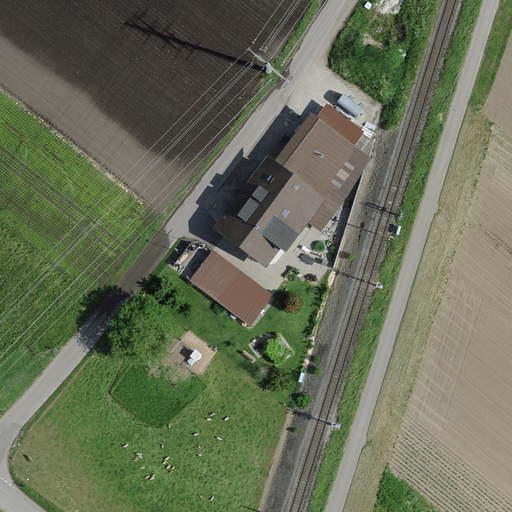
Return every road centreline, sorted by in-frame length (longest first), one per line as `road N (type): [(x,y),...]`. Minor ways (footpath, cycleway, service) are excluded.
road 1 (unclassified): [(0,430),(224,167),(341,0)]
road 2 (unclassified): [(494,0),(333,511)]
